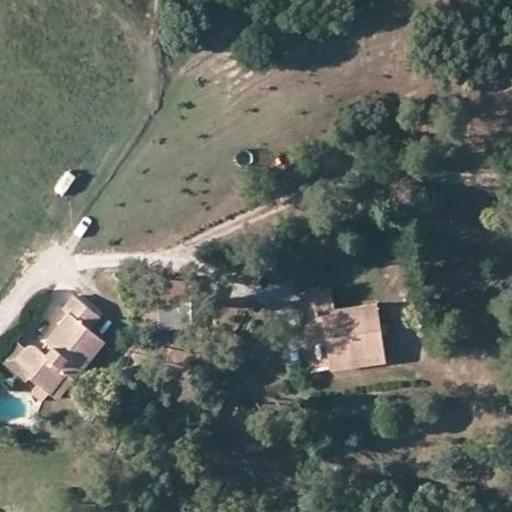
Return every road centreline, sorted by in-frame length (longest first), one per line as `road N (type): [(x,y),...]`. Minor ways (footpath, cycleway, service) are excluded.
road 1 (track): [(171,261),(352,177),(511,182)]
road 2 (track): [(61,247),(153,109),(151,38)]
road 3 (track): [(61,247),(104,259),(196,265),(268,294)]
